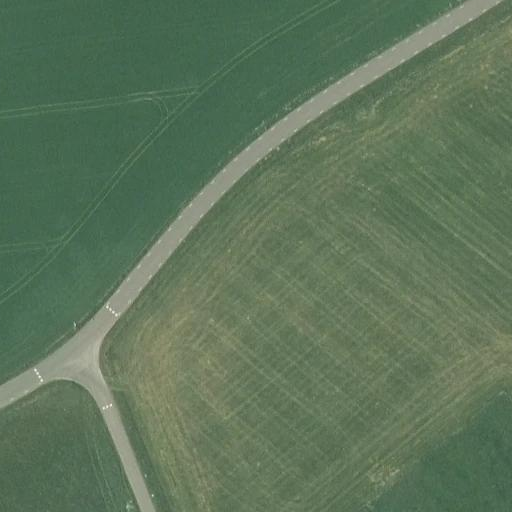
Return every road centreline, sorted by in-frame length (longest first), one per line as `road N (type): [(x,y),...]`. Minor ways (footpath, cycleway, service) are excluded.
road 1 (unclassified): [(81,350),(239,164),(490,0)]
road 2 (unclassified): [(145,511),(81,350)]
